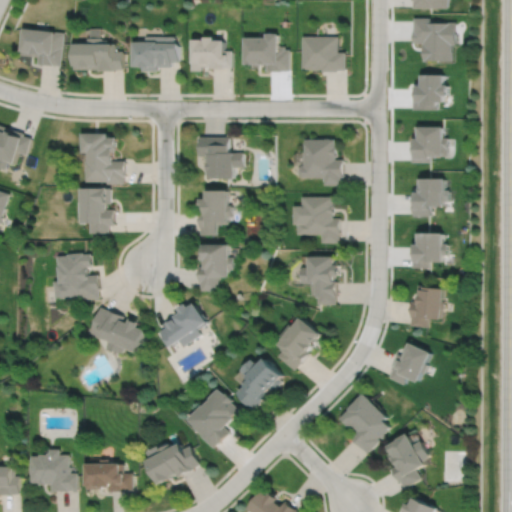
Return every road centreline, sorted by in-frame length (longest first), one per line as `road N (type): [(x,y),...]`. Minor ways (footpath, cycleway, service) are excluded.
road 1 (residential): [(283,432),(354,360),(375,309),(378,0)]
road 2 (residential): [(0,88),(89,106),(378,107)]
road 3 (residential): [(148,264),(162,237),(164,106)]
road 4 (tertiary): [(511,391),(511,511)]
